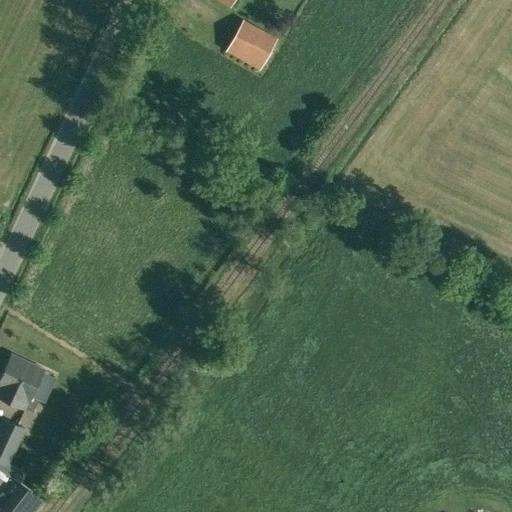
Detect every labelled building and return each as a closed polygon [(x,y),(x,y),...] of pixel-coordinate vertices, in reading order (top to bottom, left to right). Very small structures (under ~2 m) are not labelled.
[(242,20),(226,49),(259,67),(275,38),(242,20)] [(229,182),(200,168),(190,189),(219,203),(229,182)] [(57,389),(63,378),(11,353),(0,377),(0,396),(24,408),(32,412),(38,398),(33,396),(40,381),(57,389)] [(3,418),(0,423),(0,460),(7,464),(24,428),(3,418)] [(0,511),(32,511),(44,497),(20,483),(0,508),(0,511)]
